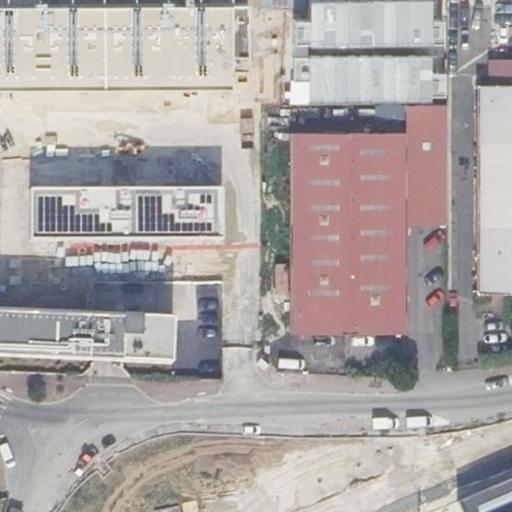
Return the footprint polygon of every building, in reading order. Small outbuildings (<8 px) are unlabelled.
[(0,0),(0,349),(170,358),(173,318),(86,314),(87,199),(86,0),(0,0)] [(444,95),(427,95),(411,94),(412,5),(293,3),(292,103),(405,105),(444,106),(444,95)] [(266,95),(272,95),(279,95),(278,70),(267,70),(266,95)] [(474,106),(511,106),(511,85),(474,85),(474,106)] [(285,329),(343,329),(401,330),(403,222),(441,223),(444,106),(405,105),(404,132),(288,130),(285,329)] [(511,305),(511,106),(474,106),(471,304),(511,305)] [(511,511),(511,479),(458,502),(462,511),(511,511)]
